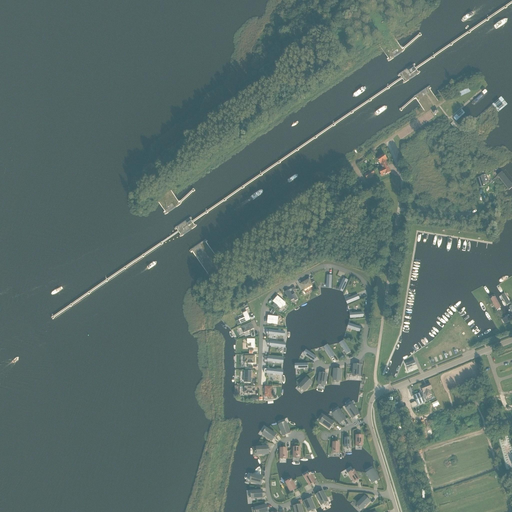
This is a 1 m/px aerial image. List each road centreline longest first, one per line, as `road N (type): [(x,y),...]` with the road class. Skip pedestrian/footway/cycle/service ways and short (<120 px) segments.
road 1 (residential): [(363,349),(368,289),(352,274),(319,267),(264,303),(259,383)]
road 2 (residential): [(377,351),(401,185),(390,137)]
road 3 (residential): [(391,494),(327,486),(273,506),(270,459),(279,442),(300,436)]
road 4 (residential): [(379,392),(511,340)]
